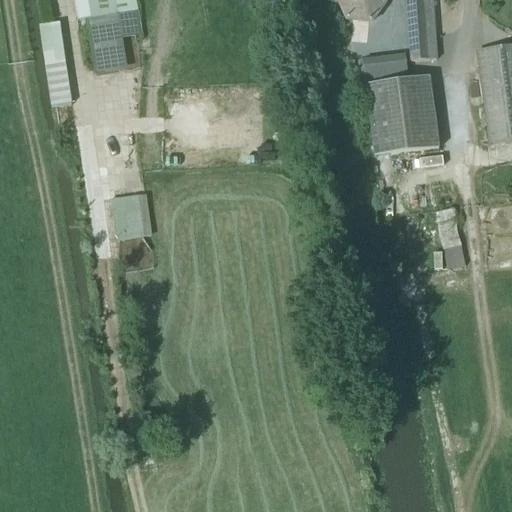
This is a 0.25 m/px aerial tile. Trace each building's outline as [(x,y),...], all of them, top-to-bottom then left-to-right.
[(134,0),(74,0),(78,23),(115,16),(117,26),(138,23),(134,0)] [(388,0),(344,0),(353,16),(377,18),(388,0)] [(405,0),(410,64),(436,62),(434,37),(426,37),(423,0),(405,0)] [(488,149),(511,145),(511,50),(476,55),(488,149)] [(377,159),(438,151),(429,80),(368,88),(377,159)] [(149,196),(113,198),(116,241),(151,239),(149,196)] [(455,225),(462,223),(459,210),(435,215),(447,272),(464,269),(455,225)] [(136,414),(137,452),(151,451),(151,414),(136,414)]
